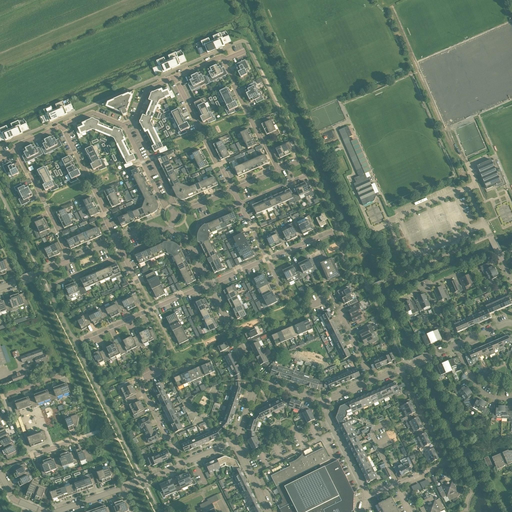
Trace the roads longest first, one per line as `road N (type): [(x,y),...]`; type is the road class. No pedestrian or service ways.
road 1 (residential): [(396,484),(445,463),(399,369)]
road 2 (residential): [(74,342),(208,284)]
road 3 (residential): [(54,511),(179,465)]
road 4 (residential): [(116,240),(61,126)]
road 5 (residential): [(232,189),(175,77)]
road 6 (residential): [(277,170),(224,59)]
road 7 (residential): [(70,260),(16,150)]
road 8 (residential): [(373,381),(332,296),(308,306)]
road 9 (residential): [(179,465),(138,381),(162,369)]
